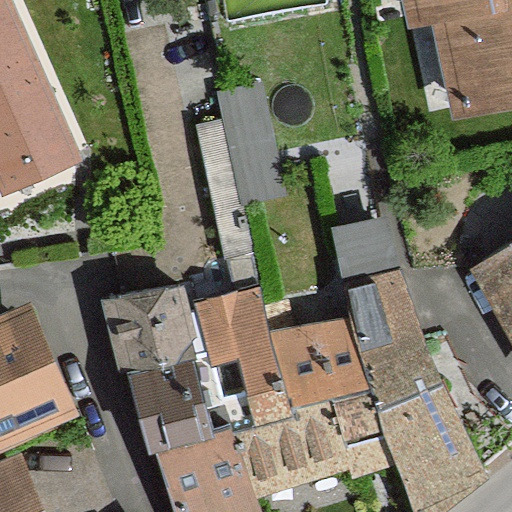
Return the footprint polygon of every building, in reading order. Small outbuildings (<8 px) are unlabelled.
[(7,0),(0,0),(0,183),(1,186),(77,152),(7,0)] [(511,0),(406,0),(409,14),(430,10),(452,110),(511,96),(511,0)] [(197,124),(225,250),(250,245),(240,200),(231,158),(223,119),(197,124)] [(419,506),(478,460),(419,340),(384,209),(335,219),(350,311),(268,325),(259,285),(194,300),(200,319),(191,320),(176,275),(104,292),(120,360),(128,358),(150,436),(175,511),(266,511),(256,480),(395,437),(419,506)] [(511,230),(463,259),(511,334),(511,230)] [(0,444),(81,410),(38,309),(0,325),(0,444)] [(51,511),(29,460),(0,473),(0,511),(51,511)]
